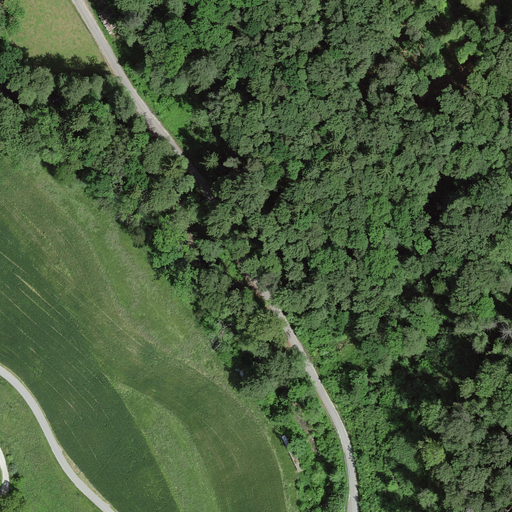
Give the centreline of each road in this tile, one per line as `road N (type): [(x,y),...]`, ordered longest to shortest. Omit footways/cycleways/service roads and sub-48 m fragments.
road 1 (unclassified): [(76,0),(141,108),(200,179),(306,363),(344,436),(355,511)]
road 2 (track): [(511,305),(439,429),(423,511)]
road 3 (unclassified): [(108,511),(69,472),(33,406),(0,370)]
